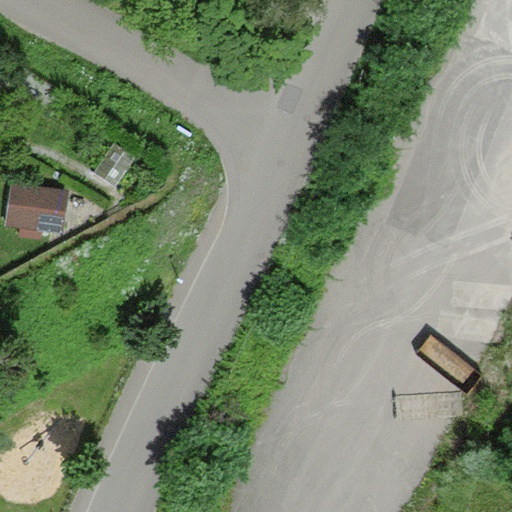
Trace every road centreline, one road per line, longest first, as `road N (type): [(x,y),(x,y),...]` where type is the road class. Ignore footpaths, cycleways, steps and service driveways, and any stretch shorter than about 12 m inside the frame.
road 1 (residential): [(291,140),(123,511)]
road 2 (residential): [(34,0),(291,140)]
road 3 (residential): [(349,0),(291,140)]
